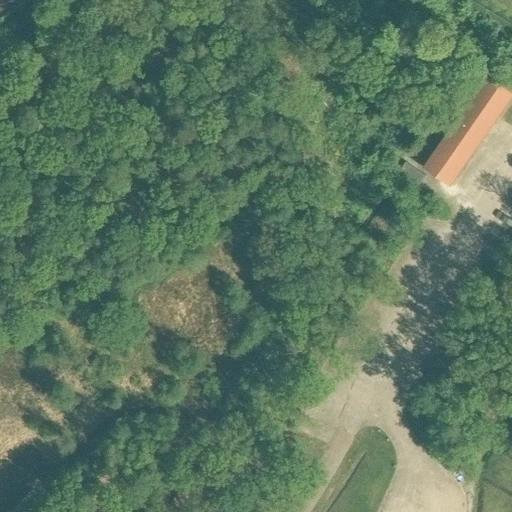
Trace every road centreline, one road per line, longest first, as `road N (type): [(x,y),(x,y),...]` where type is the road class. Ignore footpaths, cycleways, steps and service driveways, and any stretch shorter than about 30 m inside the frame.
road 1 (track): [(511,167),(368,376)]
road 2 (track): [(301,511),(368,376)]
